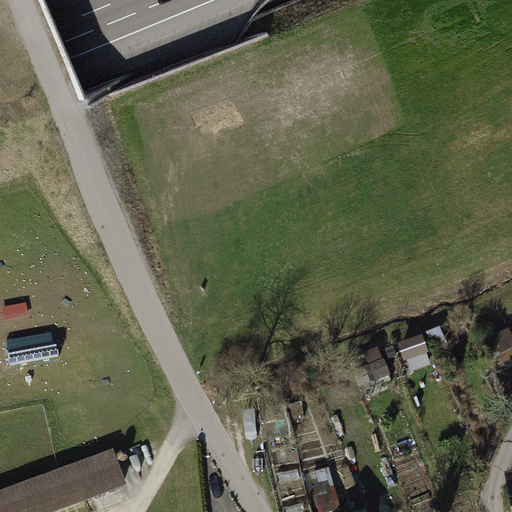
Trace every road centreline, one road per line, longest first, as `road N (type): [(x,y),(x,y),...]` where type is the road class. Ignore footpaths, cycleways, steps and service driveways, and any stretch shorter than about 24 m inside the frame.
road 1 (unclassified): [(196,402),(158,329),(25,0)]
road 2 (residential): [(258,511),(196,402)]
